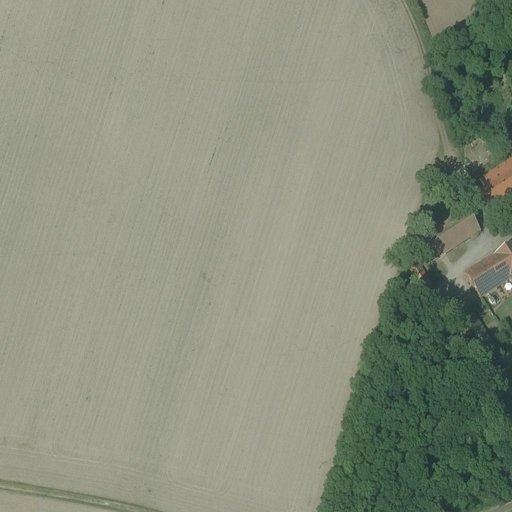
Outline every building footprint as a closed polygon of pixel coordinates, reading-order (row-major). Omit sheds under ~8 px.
[(476,139),(471,140),(466,142),(463,146),(461,150),(460,155),(463,160),(467,164),(473,166),(478,166),(484,163),(488,159),(490,154),(489,148),(486,144),(481,141),(476,139)] [(511,159),(504,165),(479,180),(485,189),(477,194),(487,209),(511,192),(511,159)] [(466,211),(416,244),(429,265),(480,232),(466,211)] [(511,244),(465,275),(480,299),(509,280),(511,284),(511,244)] [(432,287),(420,267),(409,273),(422,293),(432,287)] [(474,316),(461,325),(481,356),(495,347),(474,316)] [(511,373),(507,366),(487,379),(492,387),(511,374),(511,373)]
